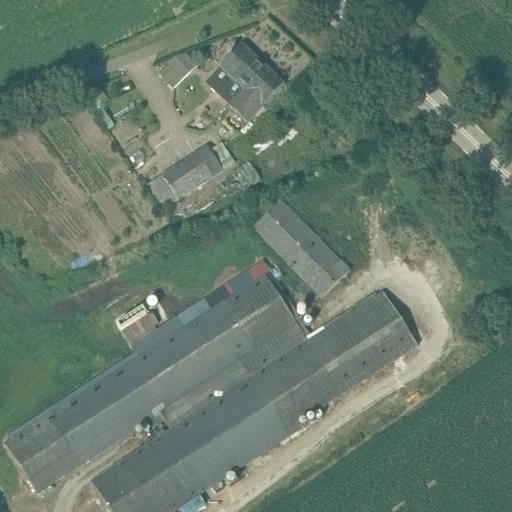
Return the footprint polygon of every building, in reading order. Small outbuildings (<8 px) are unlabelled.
[(229,77),(214,94),(229,107),(244,90),(247,93),(269,70),(241,46),(233,55),(231,52),(226,58),(228,60),(220,69),(229,77)] [(197,68),(186,55),(169,65),(183,81),(197,68)] [(247,93),(244,90),(229,107),(248,125),(285,85),(269,70),(247,93)] [(185,163),(201,187),(223,173),(221,171),(234,164),(223,147),(210,154),(207,149),(185,163)] [(145,189),(161,212),(178,202),(201,187),(185,163),(145,189)] [(228,202),(260,182),(249,164),(217,184),(228,202)] [(279,204),(274,197),(267,204),(271,211),(252,230),(303,283),(297,291),(313,307),(320,300),(321,301),(349,272),(281,203),(279,204)] [(135,354),(1,441),(4,445),(29,483),(37,495),(80,467),(150,422),(154,428),(165,421),(171,432),(91,483),(109,511),(173,511),(300,430),(297,424),(417,346),(383,294),(376,299),(373,294),(310,335),(262,260),(160,326),(153,315),(150,317),(144,308),(116,326),(129,345),(135,354)]
